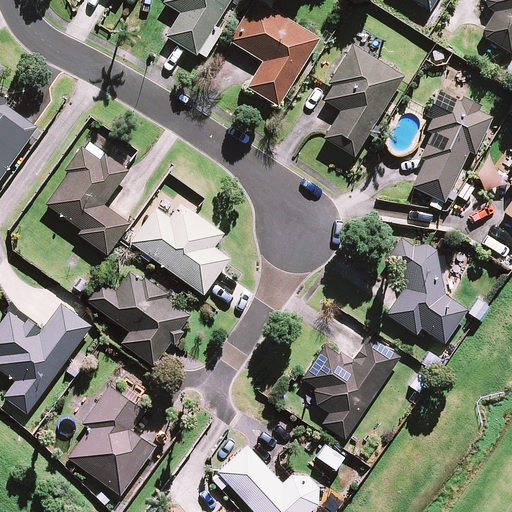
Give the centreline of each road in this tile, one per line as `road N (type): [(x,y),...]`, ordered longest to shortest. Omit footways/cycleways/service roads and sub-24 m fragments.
road 1 (residential): [(298,230),(290,201),(265,174),(61,49),(33,29),(16,0)]
road 2 (residential): [(207,404),(295,259),(298,230)]
